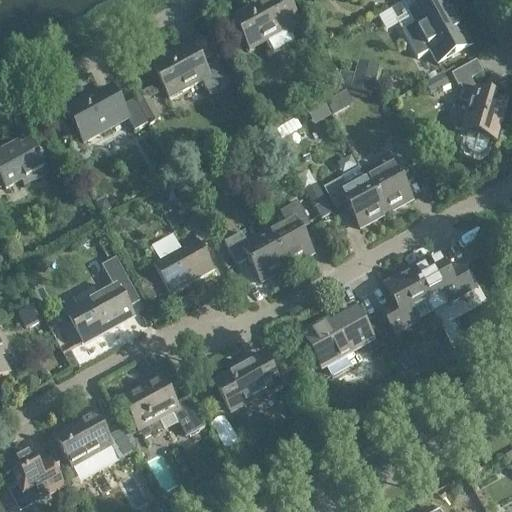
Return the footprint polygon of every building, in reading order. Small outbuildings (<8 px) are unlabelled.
[(300,28),(284,0),(265,0),(268,4),(233,23),(248,51),(264,42),(271,53),(289,43),(285,36),(300,28)] [(430,0),(407,12),(414,25),(401,32),(416,59),(429,52),(436,64),(437,63),(436,62),(468,47),(469,48),(470,48),(444,0),(430,0)] [(403,16),(397,5),(389,10),(395,21),(403,16)] [(152,72),(168,101),(201,84),(209,98),(229,87),(217,64),(204,71),(190,46),(176,53),(179,57),(152,72)] [(360,63),(352,90),(373,96),(381,69),(360,63)] [(476,92),(475,92),(470,82),(482,75),(475,63),(450,76),(457,89),(460,87),(462,90),(458,103),(470,106),(462,133),(464,134),(464,133),(467,134),(467,135),(466,139),(466,144),(467,148),(469,151),(473,153),(478,153),(481,152),(485,149),(487,146),(488,141),(489,140),(492,141),(492,142),(493,142),(505,101),(504,100),(503,102),(476,93),(476,92)] [(340,72),(339,76),(340,77),(346,89),(350,90),(354,75),(340,72)] [(445,76),(427,86),(432,96),(451,86),(445,76)] [(66,114),(83,145),(127,121),(134,134),(146,127),(146,126),(157,119),(145,97),(134,104),(133,103),(114,114),(104,95),(88,104),(87,102),(66,114)] [(0,188),(3,187),(6,192),(21,183),(24,187),(46,175),(41,164),(43,163),(40,159),(38,160),(30,145),(15,153),(12,149),(0,155),(0,188)] [(385,173),(366,183),(385,217),(411,203),(398,180),(409,174),(397,151),(379,161),(385,173)] [(366,183),(360,171),(323,191),(335,214),(347,208),(359,231),(385,217),(366,183)] [(103,203),(96,207),(101,217),(111,212),(107,204),(103,203)] [(285,227),(267,237),(286,271),(312,257),(299,233),(310,227),(297,205),(279,215),(285,227)] [(260,285),(286,271),(267,237),(248,247),(242,235),(224,245),(236,268),(247,262),(260,285)] [(160,283),(169,299),(188,289),(186,286),(193,283),(195,285),(214,275),(197,244),(154,267),(162,282),(160,283)] [(438,259),(410,274),(427,304),(442,295),(448,306),(473,293),(460,269),(447,276),(438,259)] [(101,269),(111,286),(114,293),(102,299),(98,291),(75,303),(80,311),(73,315),(88,342),(133,318),(128,311),(139,305),(115,262),(101,269)] [(427,304),(410,274),(383,289),(392,305),(380,312),(393,337),(418,323),(412,312),(427,304)] [(325,321),(304,332),(329,380),(349,369),(344,359),(371,344),(354,312),(328,327),(325,321)] [(0,383),(9,379),(0,361),(0,352),(7,349),(0,336),(0,383)] [(396,341),(385,347),(391,357),(401,352),(396,341)] [(213,385),(229,414),(264,395),(267,399),(281,391),(261,355),(247,363),(249,367),(215,386),(214,384),(213,385)] [(412,375),(405,379),(409,386),(416,383),(412,375)] [(148,391),(121,405),(137,436),(139,435),(142,441),(162,430),(158,424),(172,416),(185,440),(204,430),(188,400),(175,407),(160,379),(145,386),(148,391)] [(399,379),(388,385),(396,399),(407,393),(399,379)] [(324,406),(310,414),(317,428),(332,420),(324,406)] [(81,427),(55,442),(71,471),(111,450),(118,464),(135,455),(123,432),(107,441),(93,415),(79,423),(81,427)] [(40,501),(63,488),(56,476),(49,464),(37,471),(36,470),(36,469),(34,469),(33,468),(32,468),(31,469),(27,462),(30,460),(25,449),(0,462),(0,475),(10,494),(18,490),(22,498),(35,492),(40,501)] [(227,475),(212,484),(219,497),(234,489),(227,475)] [(72,490),(62,496),(69,510),(79,504),(72,490)]
